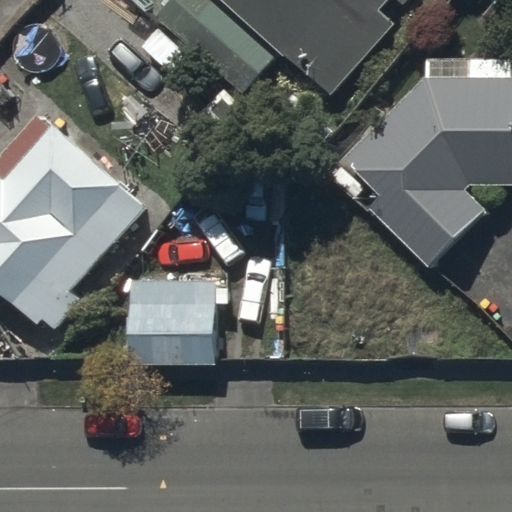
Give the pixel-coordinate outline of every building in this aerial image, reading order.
[(206,0),(187,0),(162,27),(245,104),(279,67),(206,0)] [(432,0),(220,0),(336,107),(434,1),(432,0)] [(511,196),(511,87),(436,87),(357,166),(397,205),(382,220),(442,276),(496,218),(472,196),(511,196)] [(76,303),(153,221),(64,138),(9,196),(0,187),(0,297),(44,338),(49,333),(61,344),(88,315),(76,303)] [(140,380),(224,381),(225,294),(140,294),(140,380)]
